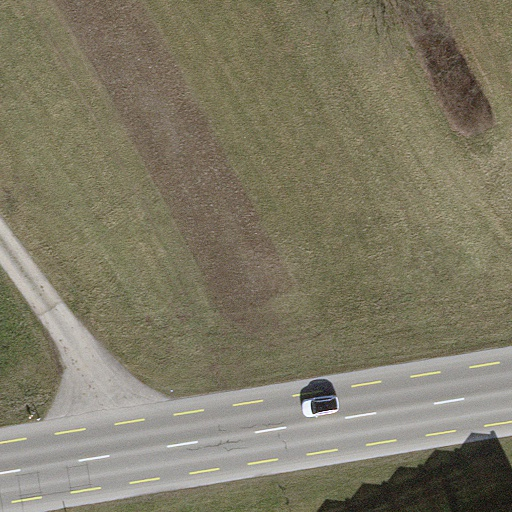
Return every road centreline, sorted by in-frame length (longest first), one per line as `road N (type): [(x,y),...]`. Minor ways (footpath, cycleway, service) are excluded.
road 1 (secondary): [(511,393),(0,475)]
road 2 (track): [(148,452),(0,246)]
